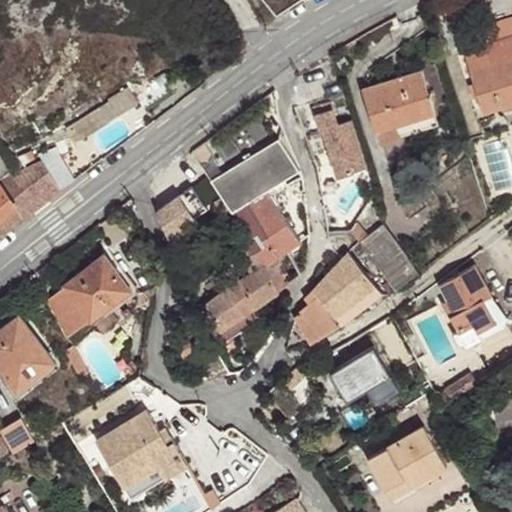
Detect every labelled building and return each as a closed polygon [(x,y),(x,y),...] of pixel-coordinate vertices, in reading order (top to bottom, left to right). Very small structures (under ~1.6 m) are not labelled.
[(511,35),(486,44),(488,50),(468,56),(485,110),(502,104),(511,101),(511,35)] [(345,55),(337,61),(342,69),(351,63),(345,55)] [(422,71),(364,90),(381,142),(439,123),(422,71)] [(138,88),(69,123),(78,140),(147,105),(138,88)] [(341,177),(370,167),(354,120),(340,124),(332,101),(316,107),(324,131),(326,130),(341,177)] [(511,118),(511,101),(502,104),(507,120),(511,118)] [(97,132),(104,147),(131,135),(125,120),(97,132)] [(61,154),(69,152),(64,138),(57,141),(61,154)] [(280,138),(213,181),(249,236),(259,231),(278,258),(290,249),(302,241),(279,206),(268,190),(285,180),(301,170),(280,138)] [(0,237),(63,190),(41,161),(6,187),(0,179),(0,237)] [(285,180),(268,190),(279,206),(294,194),(285,180)] [(193,190),(164,206),(183,239),(212,223),(193,190)] [(352,230),(360,242),(368,235),(358,221),(352,230)] [(360,242),(397,290),(420,272),(384,224),(368,235),(360,242)] [(259,231),(249,236),(267,265),(278,258),(259,231)] [(249,236),(236,245),(252,271),(242,278),(257,307),(303,273),(290,249),(278,258),(267,265),(249,236)] [(350,251),(313,290),(340,321),(342,323),(383,290),(350,251)] [(106,253),(48,299),(69,336),(92,318),(93,320),(133,288),(106,253)] [(492,294),(475,265),(441,283),(449,299),(444,302),(460,332),(455,335),(460,344),(468,345),(482,338),(479,332),(497,322),(484,298),(492,294)] [(257,307),(242,278),(208,303),(226,341),(263,315),(257,307)] [(340,321),(313,290),(305,298),(311,304),(296,317),(312,342),(340,321)] [(508,316),(492,294),(484,298),(497,322),(479,332),(482,338),(506,324),(508,316)] [(20,315),(0,330),(0,366),(13,383),(29,371),(34,378),(55,361),(20,315)] [(217,352),(199,320),(171,336),(190,368),(217,352)] [(71,351),(87,375),(95,370),(107,388),(127,374),(98,332),(71,351)] [(342,370),(358,399),(403,374),(387,346),(342,370)] [(29,371),(13,383),(18,390),(34,378),(29,371)] [(446,389),(452,397),(477,380),(472,372),(446,389)] [(269,393),(290,418),(320,392),(305,376),(290,390),(282,381),(269,393)] [(437,395),(442,403),(452,397),(446,389),(437,395)] [(438,411),(428,395),(395,416),(406,432),(438,411)] [(148,408),(97,439),(126,486),(159,465),(164,472),(186,458),(175,440),(169,443),(163,432),(148,408)] [(1,428),(13,450),(35,438),(23,416),(1,428)] [(425,426),(369,458),(386,487),(410,473),(416,484),(447,466),(425,426)] [(0,454),(1,456),(12,451),(0,429),(0,454)] [(168,429),(163,432),(169,443),(175,440),(168,429)] [(159,465),(126,486),(133,498),(189,464),(186,458),(164,472),(159,465)] [(410,473),(386,487),(392,498),(416,484),(410,473)] [(306,511),(299,499),(277,511),(306,511)] [(0,511),(6,511),(9,511),(4,503),(0,505),(0,511)]
